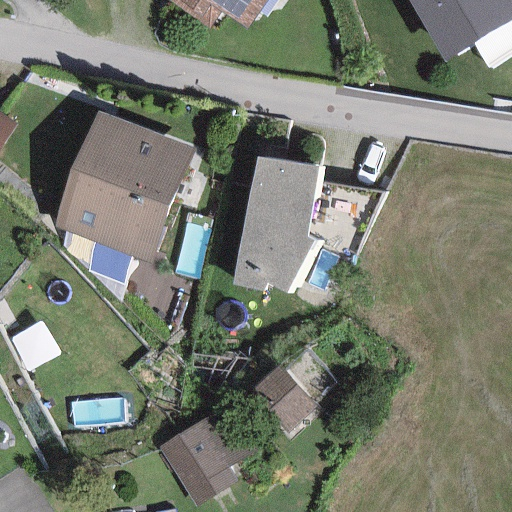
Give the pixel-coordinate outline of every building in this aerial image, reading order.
[(167,0),(209,28),(219,12),(246,29),(265,0),(167,0)] [(511,0),(407,0),(442,62),(511,19),(511,0)] [(0,162),(6,166),(29,124),(0,108),(0,162)] [(97,112),(53,228),(150,264),(194,148),(97,112)] [(255,158),(231,286),(263,292),(266,284),(286,292),(311,242),(306,240),(318,168),(255,158)] [(323,407),(287,365),(254,394),(291,436),(323,407)] [(237,404),(164,448),(200,508),(244,482),(236,469),(266,451),(237,404)]
